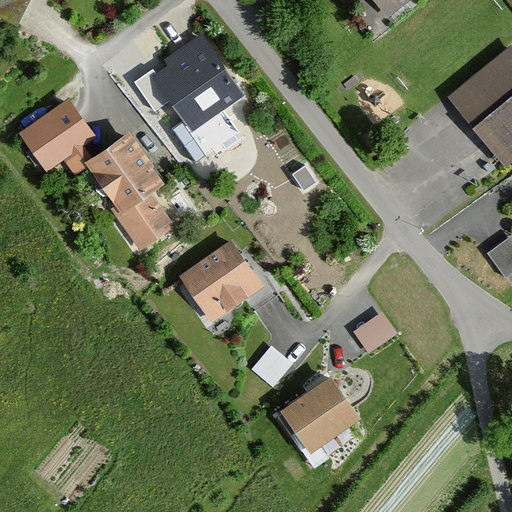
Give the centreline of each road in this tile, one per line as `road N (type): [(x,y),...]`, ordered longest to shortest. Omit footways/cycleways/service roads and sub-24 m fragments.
road 1 (residential): [(478,316),(220,0)]
road 2 (unclassified): [(505,511),(478,367),(478,316)]
